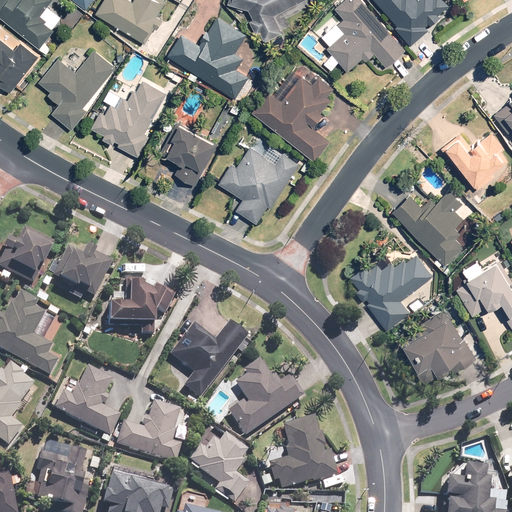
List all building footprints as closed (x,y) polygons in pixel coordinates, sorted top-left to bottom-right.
[(0,0),(0,13),(42,46),(54,29),(53,28),(62,16),(49,6),(53,0),(0,0)] [(77,0),(88,9),(94,0),(77,0)] [(105,0),(99,10),(145,39),(156,22),(161,25),(165,18),(160,14),(168,1),(167,0),(105,0)] [(230,0),(230,2),(251,8),(257,17),(253,20),(260,33),(262,31),(273,50),(290,41),(276,15),(302,0),(230,0)] [(344,0),(337,6),(346,16),(339,23),(336,19),(319,34),(350,69),(365,55),(368,59),(376,52),(387,65),(407,47),(365,0),(344,0)] [(382,0),(402,21),(398,25),(413,43),(431,27),(428,24),(431,20),(434,23),(443,15),(441,13),(452,3),(449,0),(382,0)] [(185,31),(171,52),(238,97),(252,75),(241,67),(247,57),(237,50),(248,34),(219,15),(200,42),(185,31)] [(0,80),(13,90),(39,55),(20,41),(16,46),(0,33),(0,80)] [(85,105),(116,66),(94,48),(78,69),(60,55),(41,81),(52,90),(50,92),(61,101),(53,111),(74,128),(89,108),(85,105)] [(318,159),(334,139),(316,124),(326,112),(323,110),(334,97),(329,93),(336,85),(322,74),(315,83),(304,74),(284,98),(273,89),(257,109),(318,159)] [(147,131),(167,91),(143,79),(138,89),(137,88),(131,99),(123,95),(117,106),(111,103),(108,110),(103,108),(94,126),(107,133),(105,137),(115,142),(117,138),(122,141),(119,147),(140,157),(152,133),(147,131)] [(511,99),(497,111),(511,130),(511,129),(511,99)] [(185,158),(178,171),(199,182),(207,168),(204,166),(220,138),(182,118),(174,132),(181,136),(172,151),(185,158)] [(464,130),(444,144),(464,172),(467,170),(480,187),(511,163),(511,160),(503,149),(507,147),(494,129),(474,144),(464,130)] [(273,205),(300,161),(285,152),(279,161),(253,145),(240,165),(234,161),(221,182),(245,197),(238,207),(260,221),(270,204),(273,205)] [(413,191),(395,207),(447,264),(467,246),(453,231),(467,218),(458,209),(466,202),(453,187),(438,200),(433,196),(424,204),(413,191)] [(6,248),(0,259),(0,267),(2,268),(0,272),(0,276),(8,281),(11,273),(33,284),(44,263),(46,264),(57,242),(26,226),(19,240),(10,235),(4,247),(6,248)] [(81,299),(84,292),(85,290),(96,295),(113,260),(96,251),(97,248),(89,244),(84,252),(70,245),(55,277),(71,285),(68,292),(81,299)] [(359,288),(389,328),(413,310),(404,297),(434,274),(418,252),(409,259),(407,256),(397,263),(394,259),(384,267),(379,261),(371,267),(368,263),(353,274),(362,286),(359,288)] [(511,273),(502,257),(472,274),(473,277),(458,285),(475,313),(490,305),(491,308),(501,302),(511,321),(511,273)] [(145,280),(126,280),(126,301),(111,301),(111,321),(141,322),(140,334),(155,334),(155,322),(157,322),(157,310),(167,290),(157,285),(156,287),(145,286),(145,280)] [(0,313),(0,347),(50,376),(59,359),(49,354),(54,344),(35,333),(47,312),(37,306),(39,301),(20,290),(5,316),(0,313)] [(465,337),(447,306),(424,320),(428,325),(403,340),(427,382),(459,363),(461,367),(480,356),(468,336),(465,337)] [(200,395),(249,334),(230,319),(214,338),(195,323),(170,354),(194,372),(185,383),(200,395)] [(259,366),(256,361),(244,369),(247,373),(234,382),(245,398),(229,409),(246,434),(305,393),(292,374),(281,381),(273,369),(270,372),(264,363),(259,366)] [(34,382),(8,363),(2,372),(0,369),(0,439),(8,445),(23,424),(12,416),(22,403),(20,401),(34,382)] [(114,378),(88,365),(79,384),(77,383),(71,393),(64,389),(55,408),(111,435),(122,413),(105,405),(110,395),(106,393),(114,378)] [(145,414),(142,425),(124,419),(116,444),(175,462),(181,442),(173,440),(176,429),(174,428),(180,409),(153,401),(149,415),(145,414)] [(291,452),(287,453),(289,459),(281,462),(279,456),(269,460),(276,480),(279,479),(283,489),(313,479),(314,482),(339,474),(330,449),(325,451),(323,445),(327,444),(322,431),(320,431),(315,415),(282,427),(291,452)] [(212,436),(203,448),(201,445),(190,459),(218,481),(214,486),(234,502),(250,483),(236,472),(245,460),(243,458),(247,453),(225,435),(220,442),(212,436)] [(87,449),(44,441),(42,450),(37,469),(42,470),(36,498),(61,504),(59,511),(83,511),(89,487),(84,486),(87,473),(82,472),(87,449)] [(90,454),(88,467),(104,470),(107,458),(90,454)] [(489,498),(492,475),(487,475),(488,463),(466,461),(465,476),(449,474),(446,499),(443,499),(441,511),(506,511),(507,510),(495,509),(496,498),(489,498)] [(168,503),(172,489),(148,482),(149,476),(113,466),(103,502),(114,505),(111,511),(161,511),(164,502),(168,503)] [(0,511),(18,511),(11,471),(0,473),(0,511)] [(309,505),(310,491),(300,491),(300,504),(309,505)] [(188,505),(189,505),(184,504),(182,511),(221,511),(194,506),(195,506),(195,505),(196,505),(196,504),(197,503),(197,502),(197,501),(197,500),(197,499),(196,498),(196,497),(195,497),(194,496),(193,496),(192,496),(191,496),(190,496),(189,497),(188,498),(187,498),(187,499),(187,500),(187,501),(187,502),(187,503),(187,504),(188,504),(188,505)]
